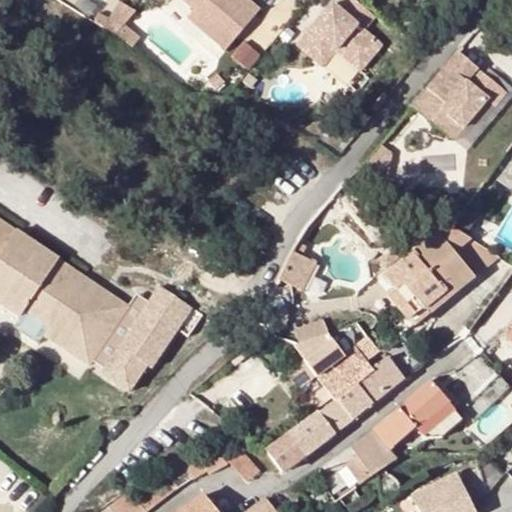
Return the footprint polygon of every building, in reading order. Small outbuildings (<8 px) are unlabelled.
[(218,33),(212,41),(229,56),(262,17),(241,0),(168,0),(175,6),(179,1),(197,16),(218,33)] [(335,10),(302,53),(328,74),(341,57),(366,76),(385,50),(367,35),(378,22),(353,2),(342,16),(335,10)] [(197,16),(191,24),(212,41),(218,33),(197,16)] [(429,90),(414,108),(454,143),(467,129),(473,134),(477,131),(508,95),(462,54),(459,54),(446,69),(429,90)] [(228,88),(221,79),(212,87),(220,96),(228,88)] [(382,146),(365,167),(387,182),(393,156),(382,146)] [(511,154),(503,167),(495,177),(511,188),(511,187),(511,154)] [(479,200),(511,188),(495,177),(479,200)] [(0,222),(0,305),(20,320),(26,312),(51,329),(46,337),(89,367),(93,362),(105,371),(103,375),(130,393),(147,366),(152,369),(177,329),(188,336),(202,314),(159,287),(148,304),(136,296),(128,308),(0,222)] [(465,236),(454,228),(446,223),(437,229),(440,232),(456,252),(472,240),(465,236)] [(456,252),(440,232),(385,276),(395,288),(390,292),(411,318),(417,313),(446,290),(444,287),(468,268),(456,252)] [(472,240),(456,252),(468,268),(474,276),(497,258),(472,240)] [(318,260),(294,249),(282,278),(304,289),(318,260)] [(474,276),(468,268),(444,287),(446,290),(450,296),(474,276)] [(446,290),(417,313),(421,319),(450,296),(446,290)] [(26,312),(20,320),(15,327),(41,345),(46,337),(51,329),(26,312)] [(402,336),(393,344),(415,373),(425,366),(402,336)] [(306,362),(335,402),(355,388),(374,373),(367,363),(381,352),(370,339),(346,355),(338,346),(306,362)] [(415,373),(393,344),(384,350),(390,360),(406,381),(415,373)] [(406,381),(390,360),(374,373),(355,388),(371,409),(380,402),(406,381)] [(511,389),(498,375),(462,411),(474,423),(511,389)] [(432,382),(375,432),(391,451),(415,430),(418,432),(451,403),(432,382)] [(355,388),(335,402),(351,424),(359,417),(371,409),(355,388)] [(351,424),(335,402),(290,435),(306,458),(351,424)] [(267,452),(284,473),(306,458),(290,435),(267,452)] [(213,442),(196,451),(207,470),(209,473),(226,463),(213,442)] [(207,470),(196,451),(193,447),(178,456),(183,465),(192,478),(207,470)] [(241,451),(229,461),(246,482),(257,471),(241,451)] [(339,464),(355,489),(377,475),(361,451),(339,464)] [(162,465),(169,474),(183,465),(178,456),(162,465)] [(479,466),(488,493),(502,478),(489,458),(479,466)] [(308,481),(315,489),(324,482),(318,473),(308,481)] [(475,511),(456,473),(411,495),(418,511),(475,511)] [(169,474),(135,499),(144,511),(145,511),(178,487),(169,474)] [(379,482),(385,492),(396,486),(391,476),(379,482)] [(114,482),(93,496),(100,507),(121,493),(114,482)] [(144,511),(135,499),(129,490),(109,506),(114,511),(144,511)] [(179,511),(216,511),(203,494),(179,511)] [(264,498),(256,505),(246,511),(275,511),(269,503),(264,498)] [(325,505),(329,511),(330,511),(338,508),(334,500),(325,505)]
